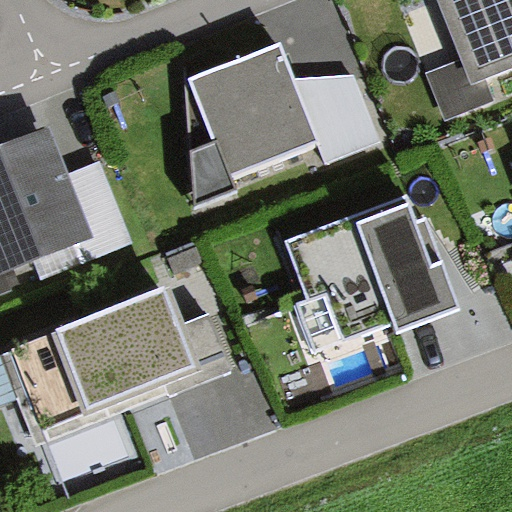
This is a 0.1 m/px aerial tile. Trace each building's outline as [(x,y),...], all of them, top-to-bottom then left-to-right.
[(511,0),(438,0),(462,58),(428,72),(447,120),(496,101),(487,79),(511,68),(511,0)] [(187,80),(196,209),(238,192),(232,177),(319,142),(295,81),(279,43),(187,80)] [(354,76),(295,81),(319,142),(328,163),(381,141),(354,76)] [(49,128),(0,148),(0,293),(20,285),(13,268),(34,260),(95,235),(69,173),(49,128)] [(95,235),(34,260),(42,279),(132,242),(99,161),(69,173),(95,235)] [(427,218),(418,222),(407,195),(287,242),(308,297),(292,303),(313,356),(392,325),(397,337),(464,311),(427,218)] [(168,288),(3,354),(39,444),(167,393),(169,396),(233,371),(209,312),(182,323),(168,288)]
